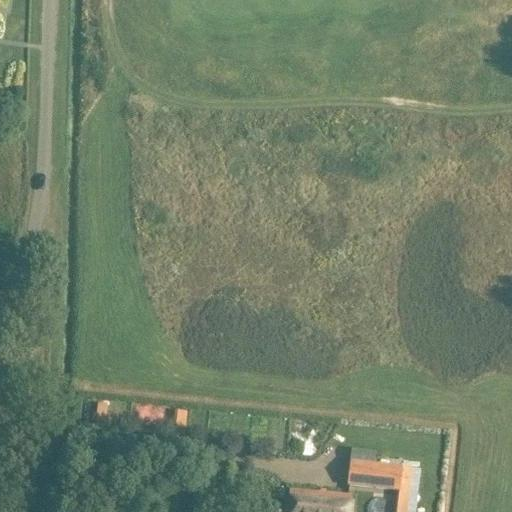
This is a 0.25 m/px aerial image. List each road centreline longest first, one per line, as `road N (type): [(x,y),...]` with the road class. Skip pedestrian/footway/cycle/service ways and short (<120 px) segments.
road 1 (unclassified): [(0,329),(45,196),(54,0)]
road 2 (track): [(22,511),(27,450),(0,393)]
